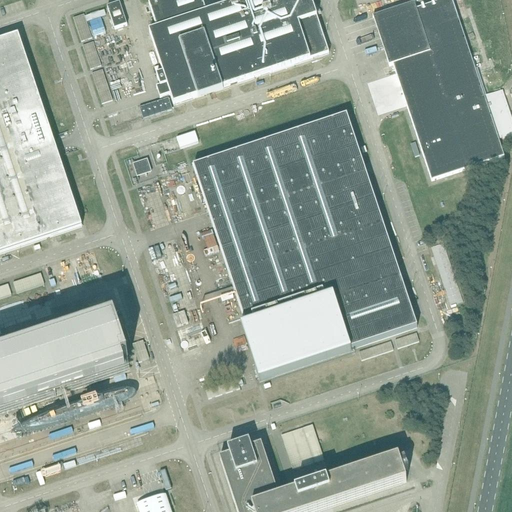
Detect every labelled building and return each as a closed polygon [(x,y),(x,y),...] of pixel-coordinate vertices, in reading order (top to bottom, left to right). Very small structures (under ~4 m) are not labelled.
[(238,85),(262,77),(329,55),(310,0),(250,0),(207,15),(201,0),(163,0),(149,5),(158,33),(148,36),(162,75),(157,77),(160,88),(157,89),(160,100),(170,96),(174,107),(207,96),(214,93),(238,85)] [(499,141),(510,137),(511,136),(511,122),(502,92),(501,92),(484,97),(451,0),(447,0),(416,10),(415,4),(373,18),(389,67),(393,66),(402,93),(432,182),(505,158),(503,152),(499,141)] [(107,8),(108,9),(115,31),(127,27),(120,4),(107,8)] [(0,255),(82,228),(19,37),(0,43),(0,255)] [(259,366),(257,367),(256,368),(255,368),(255,369),(260,383),(351,353),(351,351),(417,329),(366,174),(363,167),(347,118),(194,168),(209,213),(210,218),(211,220),(253,348),(259,366)] [(176,139),(180,150),(199,144),(195,133),(176,139)] [(414,144),(411,146),(415,158),(419,157),(420,157),(416,144),(414,144)] [(151,174),(147,163),(134,167),(138,178),(151,174)] [(436,265),(450,308),(463,303),(444,244),(431,249),(436,265)] [(0,288),(0,300),(12,297),(8,286),(0,288)] [(0,309),(0,334),(55,317),(47,294),(0,309)] [(173,316),(177,329),(187,325),(188,325),(184,313),(183,313),(173,316)] [(93,332),(92,331),(0,361),(0,415),(63,395),(62,394),(73,391),(73,392),(126,374),(122,364),(125,363),(125,365),(128,364),(128,361),(126,362),(114,326),(116,325),(115,323),(102,327),(103,329),(93,332)] [(178,332),(185,351),(208,344),(201,325),(178,332)] [(416,335),(395,342),(398,350),(419,343),(416,335)] [(132,346),(139,364),(149,361),(143,342),(132,346)] [(362,362),(393,352),(391,344),(359,354),(362,362)] [(237,382),(206,392),(208,401),(240,390),(237,382)] [(313,427),(281,437),(293,472),(324,462),(313,427)] [(399,460),(321,486),(300,493),(297,494),(296,493),(296,492),(295,492),(294,492),(294,493),(293,493),(293,494),(293,495),(292,495),(279,499),(277,494),(276,489),(262,446),(251,450),(249,444),(228,451),(230,457),(220,460),(236,511),(320,511),(406,483),(403,474),(409,472),(405,461),(400,463),(399,460)] [(292,495),(293,495),(293,494),(293,493),(294,493),(294,492),(295,492),(296,492),(296,493),(297,494),(300,493),(297,486),(290,489),(292,495)] [(166,496),(137,506),(139,511),(171,511),(170,508),(166,496)]
